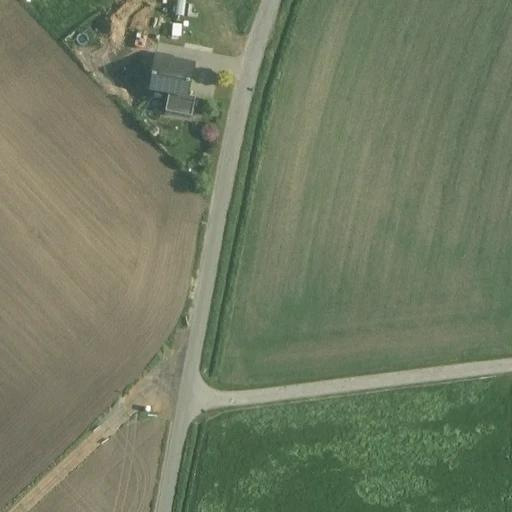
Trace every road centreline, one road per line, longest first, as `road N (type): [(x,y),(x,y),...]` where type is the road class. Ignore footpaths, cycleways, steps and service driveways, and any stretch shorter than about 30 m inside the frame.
road 1 (unclassified): [(188,404),(251,70),(280,0)]
road 2 (unclassified): [(188,404),(511,366)]
